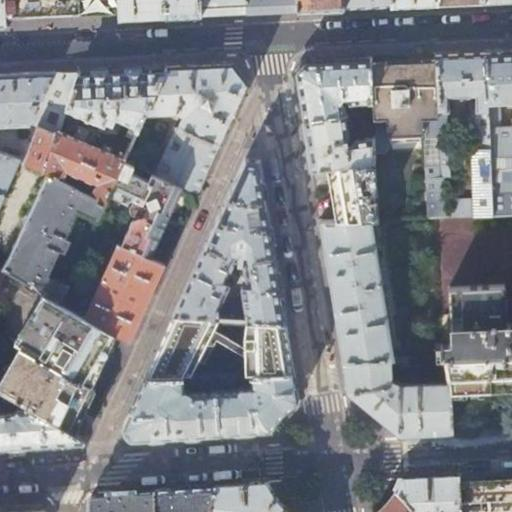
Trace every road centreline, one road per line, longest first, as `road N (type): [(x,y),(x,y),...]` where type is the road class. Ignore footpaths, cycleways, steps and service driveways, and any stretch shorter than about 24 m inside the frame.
road 1 (residential): [(271,72),(83,474)]
road 2 (residential): [(271,72),(333,460)]
road 3 (residential): [(265,37),(0,50)]
road 4 (residential): [(83,474),(333,460)]
road 5 (residential): [(511,25),(265,37)]
road 6 (residential): [(333,460),(511,453)]
